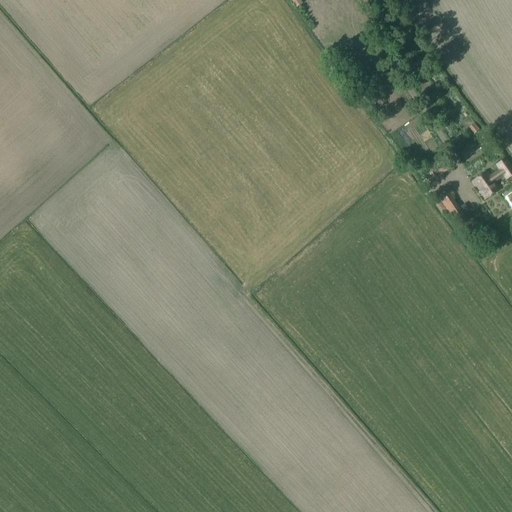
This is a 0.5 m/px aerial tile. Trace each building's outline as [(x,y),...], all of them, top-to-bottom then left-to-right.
[(371,98),(363,103),(370,112),(376,108),(373,104),(375,103),(371,98)] [(473,124),(468,128),(473,135),(478,131),(473,124)] [(471,139),(453,150),(460,162),(478,151),(471,139)] [(487,172),(472,182),(484,200),(499,190),(494,183),(504,176),(506,179),(511,175),(511,168),(506,159),(496,166),(499,171),(490,177),(487,172)] [(437,196),(432,200),(441,214),(446,210),(460,231),(472,223),(466,214),(464,216),(453,200),(455,199),(447,187),(435,195),(437,196)]
